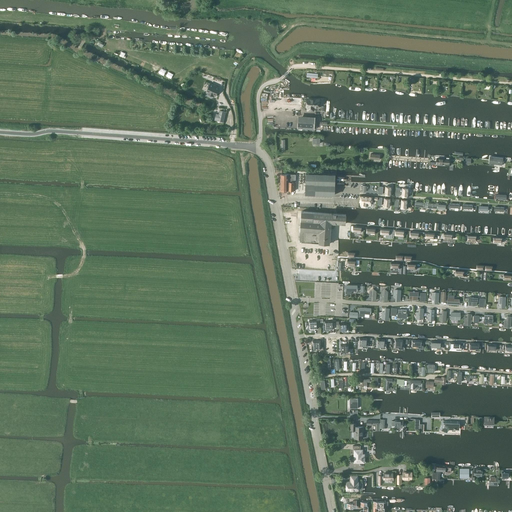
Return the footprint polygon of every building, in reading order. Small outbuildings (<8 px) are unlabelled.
[(219,88),(210,83),(206,92),(215,97),(219,88)] [(319,100),(307,99),(307,107),(308,107),(308,110),(312,110),(312,107),(319,108),(319,100)] [(225,112),(220,111),(219,115),(216,114),(215,120),(218,120),(218,121),(223,122),(225,112)] [(315,120),(299,118),(298,127),(314,129),(315,120)] [(503,158),(490,156),(489,164),(502,166),(503,158)] [(335,175),(306,174),(305,194),(335,195),(335,175)] [(296,175),(281,175),(281,191),(287,191),(287,190),(295,191),(296,175)] [(372,197),(360,196),(360,202),(361,202),(361,205),(366,206),(366,203),(372,203),(372,197)] [(334,214),(301,212),(300,231),(300,240),(299,241),(300,240),(301,242),(300,243),(301,242),(329,244),(330,229),(328,229),(329,223),(333,223),(334,214)] [(357,286),(346,285),(346,293),(351,294),(351,291),(357,291),(357,286)] [(413,292),(409,291),(409,295),(409,299),(412,300),(414,300),(418,300),(418,296),(418,295),(418,292),(415,292),(415,291),(413,291),(413,292)] [(453,296),(448,295),(448,299),(448,304),(459,304),(459,300),(458,299),(453,299),(453,297),(453,296)] [(472,297),(468,297),(468,301),(468,305),(472,305),(472,306),(473,306),(473,305),(477,306),(477,302),(478,301),(477,301),(477,298),(474,297),(472,297)] [(371,308),(360,308),(359,316),(361,316),(364,316),(365,313),(367,313),(367,314),(370,314),(370,313),(371,308)] [(402,309),(398,309),(398,313),(397,313),(397,314),(398,314),(397,317),(401,317),(401,318),(403,318),(403,317),(407,318),(407,314),(406,314),(407,310),(403,310),(403,309),(402,309)] [(488,315),(485,315),(484,319),(484,323),(487,323),(489,323),(493,323),(493,320),(493,319),(493,315),(490,315),(488,315)] [(317,321),(309,321),(310,329),(317,328),(317,321)] [(367,339),(360,338),(359,346),(367,346),(367,339)] [(385,340),(377,339),(377,347),(385,347),(385,340)] [(403,340),(395,339),(395,347),(403,348),(403,340)] [(435,365),(428,364),(428,368),(426,368),(426,372),(434,372),(435,365)] [(403,420),(395,419),(391,419),(391,426),(395,426),(395,428),(403,428),(403,420)] [(460,421),(444,421),(444,422),(443,422),(442,422),(440,429),(447,432),(448,429),(459,429),(460,421)] [(355,425),(350,425),(350,432),(354,432),(353,440),(362,440),(362,428),(355,428),(355,425)] [(360,446),(353,446),(353,450),(354,450),(354,462),(364,463),(364,454),(362,454),(362,449),(360,449),(360,446)] [(444,471),(444,467),(436,466),(435,483),(443,483),(443,479),(439,479),(440,471),(444,471)] [(460,477),(469,477),(469,468),(460,467),(460,477)] [(482,468),(474,468),(473,475),(476,475),(476,476),(482,476),(482,468)] [(412,472),(403,472),(403,475),(401,475),(398,475),(398,483),(401,483),(401,478),(403,478),(407,478),(407,477),(412,477),(412,472)] [(393,473),(384,473),(384,476),(382,476),(379,476),(379,484),(382,484),(382,479),(384,479),(388,479),(388,478),(393,478),(393,473)] [(357,476),(351,476),(351,482),(346,482),(346,490),(348,490),(348,491),(352,491),(352,490),(357,490),(357,476)] [(490,480),(488,480),(488,485),(497,485),(498,477),(494,477),(494,476),(491,476),(491,477),(490,477),(490,480)] [(353,503),(347,503),(347,508),(353,508),(353,507),(357,507),(357,500),(353,500),(353,503)] [(385,501),(373,501),(373,511),(376,511),(376,507),(379,507),(378,511),(384,511),(385,507),(388,507),(388,501),(386,501),(386,500),(385,500),(385,501)]
